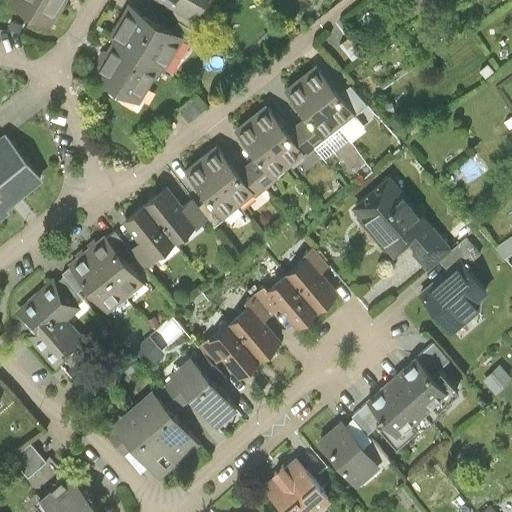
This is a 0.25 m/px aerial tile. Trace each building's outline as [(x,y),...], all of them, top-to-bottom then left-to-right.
[(9,0),(9,2),(34,16),(49,25),(63,0),(9,0)] [(163,0),(174,6),(192,17),(193,14),(201,0),(163,0)] [(172,30),(129,5),(109,40),(113,42),(159,69),(163,71),(183,36),(172,30)] [(192,17),(174,6),(169,16),(177,21),(190,28),(197,17),(193,14),(192,17)] [(23,22),(9,20),(7,30),(22,32),(23,22)] [(190,28),(177,21),(172,30),(183,36),(185,37),(190,28)] [(159,69),(113,42),(108,49),(102,50),(98,58),(99,64),(92,75),(140,102),(159,69)] [(318,65),(303,78),(338,123),(354,110),(339,92),(318,65)] [(322,135),(338,123),(303,78),(287,90),(306,115),(322,135)] [(349,83),(339,92),(354,110),(364,102),(349,83)] [(197,95),(179,110),(188,122),(206,107),(197,95)] [(268,106),(252,118),(288,163),(303,150),(287,130),(268,106)] [(322,135),(306,115),(287,130),(303,150),(322,135)] [(272,175),(288,163),(252,118),(236,130),(257,156),(272,175)] [(39,177),(6,138),(3,140),(0,142),(0,217),(7,211),(4,206),(39,177)] [(218,146),(202,158),(238,203),(254,190),(238,170),(218,146)] [(272,175),(257,156),(238,170),(254,190),(255,192),(274,178),(272,175)] [(223,215),(238,203),(202,158),(187,171),(209,198),(223,215)] [(455,247),(388,172),(350,205),(358,213),(357,218),(386,250),(390,251),(396,257),(408,246),(429,270),(441,259),(455,247)] [(166,186),(145,203),(174,238),(195,222),(183,207),(166,186)] [(209,198),(199,207),(208,218),(214,226),(224,217),(223,215),(209,198)] [(192,199),(183,207),(195,222),(198,226),(208,218),(199,207),(192,199)] [(154,255),(174,238),(145,203),(125,220),(141,240),(154,255)] [(449,228),(462,240),(467,235),(474,228),(462,216),(449,228)] [(116,231),(106,239),(121,257),(131,248),(116,231)] [(455,247),(441,259),(449,267),(461,256),(466,263),(480,250),(467,235),(462,240),(455,247)] [(105,237),(88,250),(123,293),(140,280),(121,257),(106,239),(105,237)] [(141,240),(131,248),(147,267),(157,259),(154,255),(141,240)] [(306,255),(308,257),(322,273),(329,266),(314,248),(306,255)] [(105,308),(123,293),(88,250),(70,265),(71,266),(86,284),(105,308)] [(466,263),(461,256),(449,267),(420,292),(450,326),(479,301),(479,292),(486,286),(466,263)] [(322,273),(308,257),(287,275),(319,311),(340,293),(322,273)] [(71,266),(63,273),(65,276),(78,291),(86,284),(71,266)] [(319,311),(287,275),(266,293),(278,307),(298,330),(319,311)] [(65,276),(58,281),(78,304),(84,298),(78,291),(65,276)] [(58,281),(54,277),(13,313),(31,333),(36,328),(39,332),(68,320),(81,308),(78,304),(58,281)] [(262,289),(254,296),(270,314),(278,307),(262,289)] [(254,296),(247,302),(250,307),(262,320),(270,314),(254,296)] [(262,320),(250,307),(229,325),(261,361),(282,343),(262,320)] [(86,340),(68,320),(39,332),(36,328),(31,333),(28,336),(55,367),(86,340)] [(261,361),(229,325),(208,343),(223,359),(240,379),(261,361)] [(165,352),(150,336),(135,349),(150,365),(165,352)] [(432,341),(416,356),(433,375),(449,359),(432,341)] [(199,348),(204,353),(215,366),(223,359),(208,343),(207,342),(199,348)] [(204,353),(195,361),(213,380),(221,373),(215,366),(204,353)] [(414,354),(391,376),(425,413),(449,391),(433,375),(416,356),(414,354)] [(143,366),(133,355),(122,366),(131,376),(143,366)] [(195,361),(191,356),(171,374),(175,378),(192,397),(218,426),(238,408),(213,380),(195,361)] [(85,359),(68,373),(78,384),(95,370),(85,359)] [(510,377),(499,364),(484,378),(495,390),(510,377)] [(391,376),(368,397),(369,399),(386,417),(402,434),(425,413),(391,376)] [(192,397),(175,378),(156,395),(173,414),(192,397)] [(156,395),(155,393),(135,411),(182,464),(202,446),(173,414),(156,395)] [(386,417),(369,399),(352,414),(355,417),(368,432),(386,417)] [(182,464),(135,411),(115,429),(117,431),(133,449),(162,482),(182,464)] [(355,417),(346,424),(363,442),(370,435),(368,432),(355,417)] [(346,424),(342,419),(317,441),(357,485),(382,464),(363,442),(346,424)] [(133,449),(117,431),(109,438),(125,456),(133,449)] [(389,457),(370,435),(363,442),(382,464),(389,457)] [(45,460),(32,444),(14,459),(28,476),(46,461),(45,460)] [(312,449),(305,455),(320,473),(328,467),(312,449)] [(312,511),(329,497),(295,458),(264,485),(287,511),(312,511)] [(103,511),(70,473),(67,476),(36,503),(44,511),(103,511)] [(500,511),(491,500),(476,511),(500,511)]
